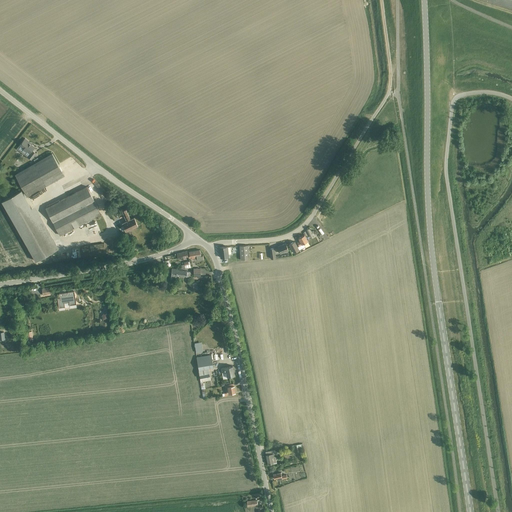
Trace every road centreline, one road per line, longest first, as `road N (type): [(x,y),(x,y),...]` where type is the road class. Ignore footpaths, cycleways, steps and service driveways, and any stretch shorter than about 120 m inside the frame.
road 1 (tertiary): [(423,0),(429,234),(468,511)]
road 2 (unclassified): [(498,511),(445,167),(455,98),(486,92),(511,99)]
road 3 (tertiary): [(271,511),(210,249)]
road 4 (unclassified): [(210,249),(303,230),(386,96),(397,93)]
road 5 (tertiary): [(193,236),(0,90)]
road 6 (tertiary): [(0,284),(131,263),(193,236)]
